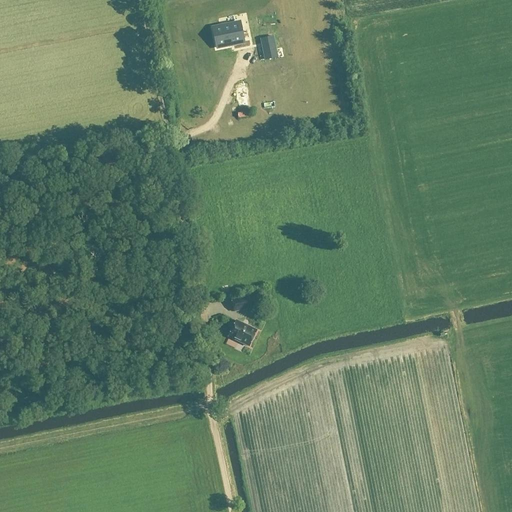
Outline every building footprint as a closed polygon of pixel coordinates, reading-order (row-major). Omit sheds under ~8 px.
[(223,27),(213,29),(217,50),(244,44),(240,24),(227,27),(227,25),(223,26),(223,27)] [(262,41),(250,43),(254,64),(266,61),(262,41)] [(285,62),(287,73),(306,70),(304,59),(285,62)] [(281,91),(279,81),(256,85),(258,94),(281,91)] [(282,129),(304,128),(304,119),(281,120),(282,129)] [(253,246),(254,255),(276,253),(275,244),(253,246)] [(247,297),(231,301),(234,313),(250,309),(247,297)] [(256,331),(236,322),(228,338),(248,347),(256,331)]
